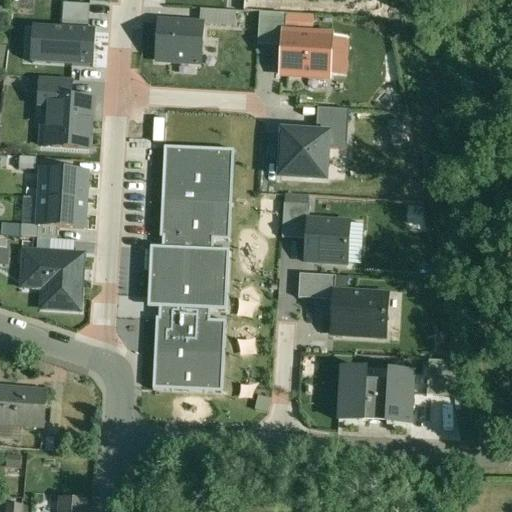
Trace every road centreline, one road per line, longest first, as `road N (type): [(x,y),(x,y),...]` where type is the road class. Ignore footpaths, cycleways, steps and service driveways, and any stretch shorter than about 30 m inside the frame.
road 1 (residential): [(116,436),(511,464)]
road 2 (residential): [(100,360),(121,93)]
road 3 (residential): [(121,93),(254,103)]
